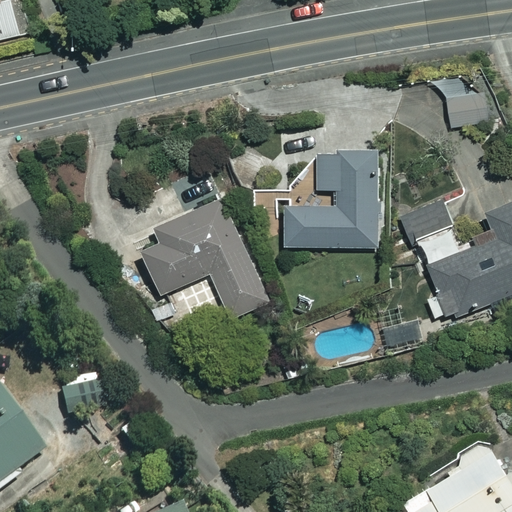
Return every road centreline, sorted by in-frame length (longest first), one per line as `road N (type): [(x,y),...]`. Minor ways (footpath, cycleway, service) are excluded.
road 1 (residential): [(0,171),(53,253),(163,391),(197,417),(250,417),(511,366)]
road 2 (secondary): [(511,10),(224,58),(0,107)]
